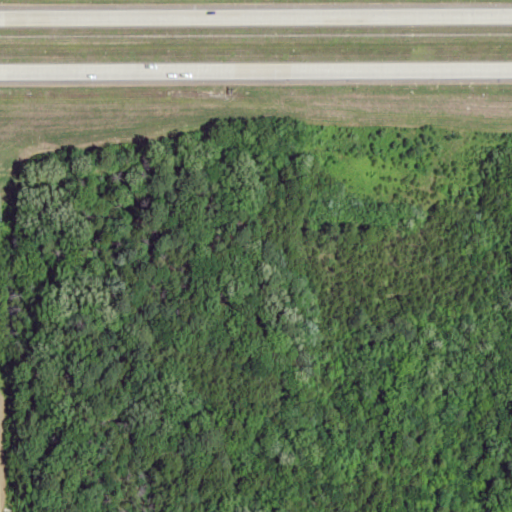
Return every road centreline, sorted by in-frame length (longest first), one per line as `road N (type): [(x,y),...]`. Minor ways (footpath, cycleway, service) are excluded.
road 1 (motorway): [(0,80),(511,76)]
road 2 (motorway): [(511,13),(0,16)]
